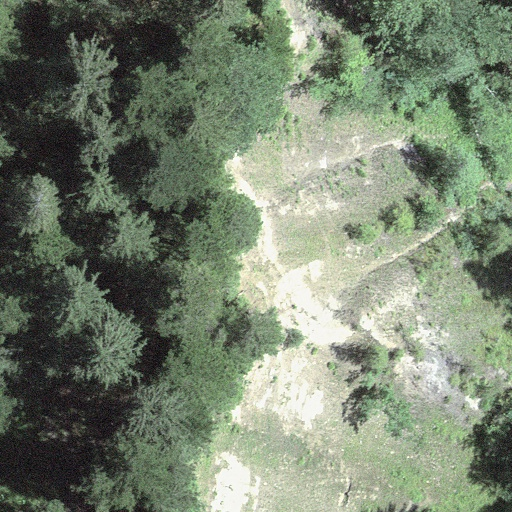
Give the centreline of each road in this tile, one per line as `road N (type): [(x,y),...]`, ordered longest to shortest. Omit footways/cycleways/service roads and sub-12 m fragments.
road 1 (track): [(52,438),(0,269)]
road 2 (track): [(70,511),(52,438),(0,469)]
